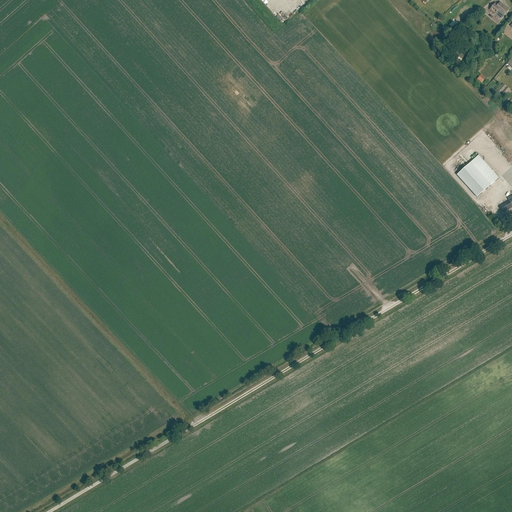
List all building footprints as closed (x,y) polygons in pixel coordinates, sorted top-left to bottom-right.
[(490,10),(501,19),(509,10),(500,3),(496,8),(494,6),(490,10)] [(461,60),(465,55),(458,50),(455,54),(461,60)] [(502,98),(509,89),(503,84),(495,93),(502,98)] [(457,175),(477,198),(499,178),(479,156),(457,175)] [(500,207),(503,213),(511,207),(511,206),(509,202),(500,207)]
